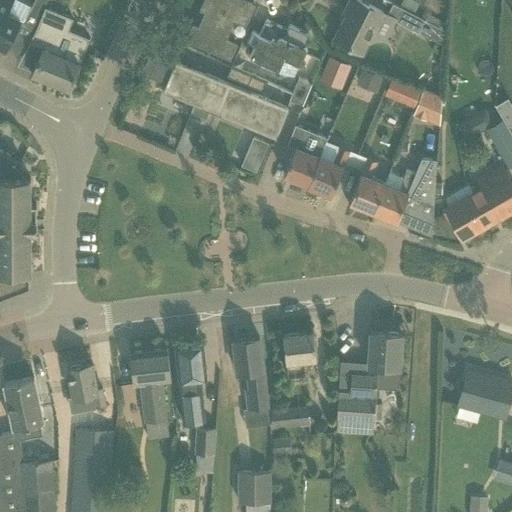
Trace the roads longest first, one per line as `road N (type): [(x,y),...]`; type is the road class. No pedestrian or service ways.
road 1 (tertiary): [(63,321),(228,297),(392,287)]
road 2 (residential): [(392,287),(393,242),(219,179)]
road 3 (tertiary): [(63,321),(63,193),(92,125)]
road 4 (residential): [(92,125),(150,0)]
